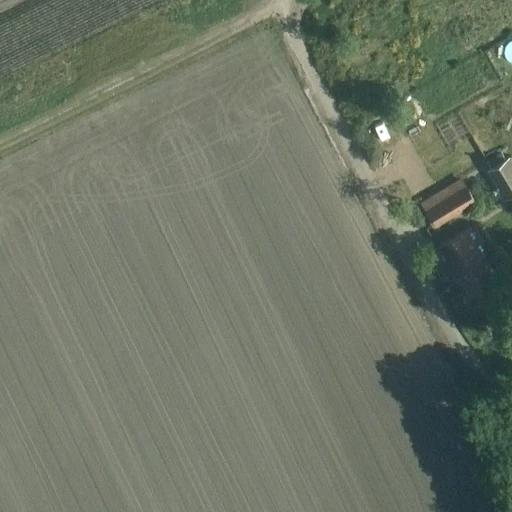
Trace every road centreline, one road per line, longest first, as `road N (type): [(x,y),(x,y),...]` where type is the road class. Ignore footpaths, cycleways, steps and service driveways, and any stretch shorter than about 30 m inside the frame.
road 1 (unclassified): [(484,375),(448,327),(297,48),(283,5)]
road 2 (track): [(0,148),(283,5)]
